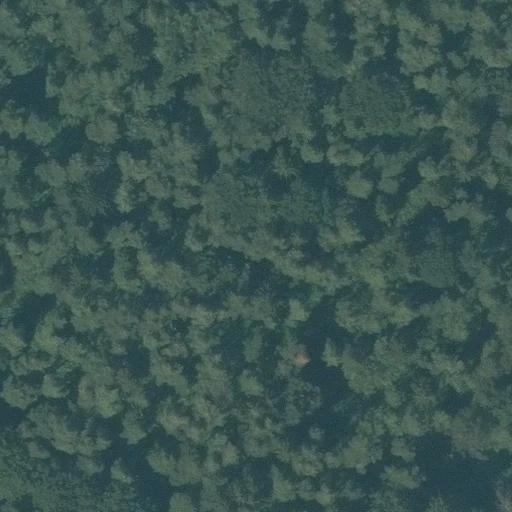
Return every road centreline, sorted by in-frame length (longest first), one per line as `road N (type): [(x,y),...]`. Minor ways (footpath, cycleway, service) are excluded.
road 1 (track): [(0,419),(222,511)]
road 2 (track): [(424,511),(511,290)]
